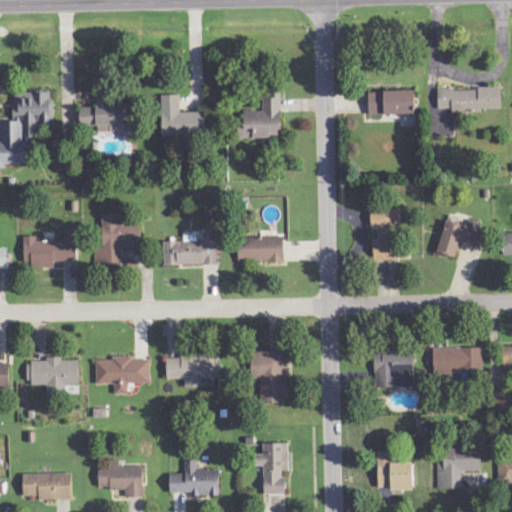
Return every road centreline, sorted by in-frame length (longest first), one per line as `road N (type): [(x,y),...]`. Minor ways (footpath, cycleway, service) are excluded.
road 1 (residential): [(511,298),(0,309)]
road 2 (residential): [(335,511),(328,0)]
